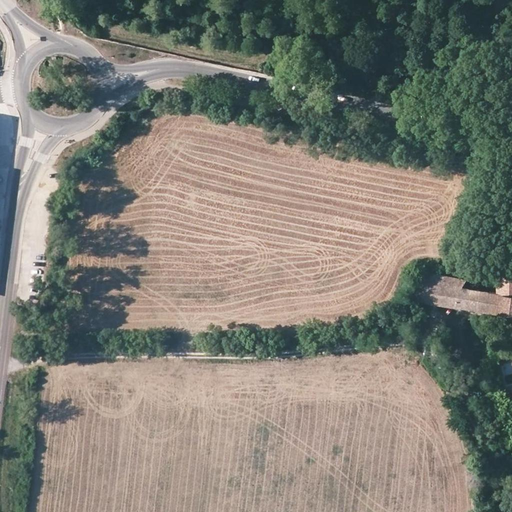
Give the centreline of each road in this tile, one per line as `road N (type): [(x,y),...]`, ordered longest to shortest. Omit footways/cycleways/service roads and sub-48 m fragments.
road 1 (track): [(0,371),(62,353),(298,353),(424,340),(469,411),(474,439),(491,445)]
road 2 (secondary): [(195,71),(511,136)]
road 3 (tertiary): [(24,102),(28,133),(14,225)]
